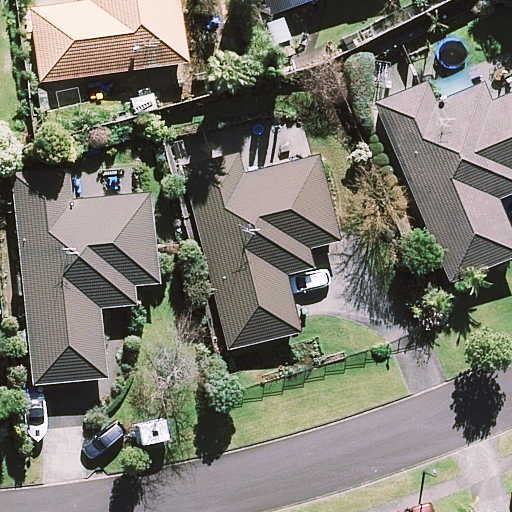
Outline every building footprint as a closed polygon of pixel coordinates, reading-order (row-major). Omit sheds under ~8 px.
[(178,0),(57,0),(29,4),(39,78),(187,58),(178,0)] [(298,0),(264,0),(269,11),(298,0)] [(511,89),(489,100),(482,85),(434,105),(424,81),(375,101),(449,280),(511,253),(511,233),(496,196),(511,188),(511,89)] [(333,238),(314,156),(240,174),(235,154),(184,166),(226,348),(295,332),(281,274),(309,268),(303,245),(333,238)] [(70,200),(67,167),(14,172),(34,384),(103,377),(96,306),(132,303),(130,282),(153,280),(145,193),(70,200)]
